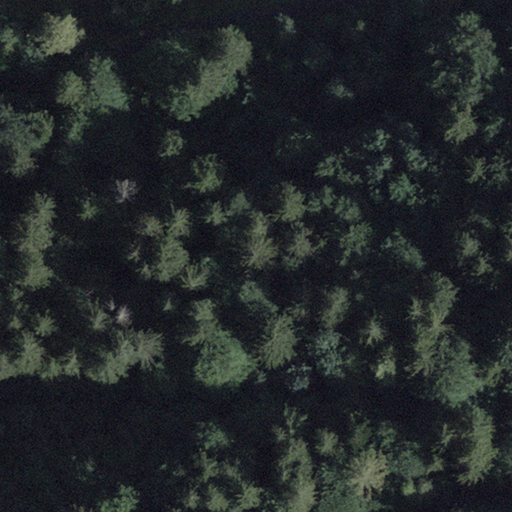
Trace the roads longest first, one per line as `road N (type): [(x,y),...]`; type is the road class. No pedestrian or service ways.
road 1 (track): [(0,390),(155,405),(376,396),(511,408)]
road 2 (track): [(0,87),(120,61),(212,25),(369,0)]
